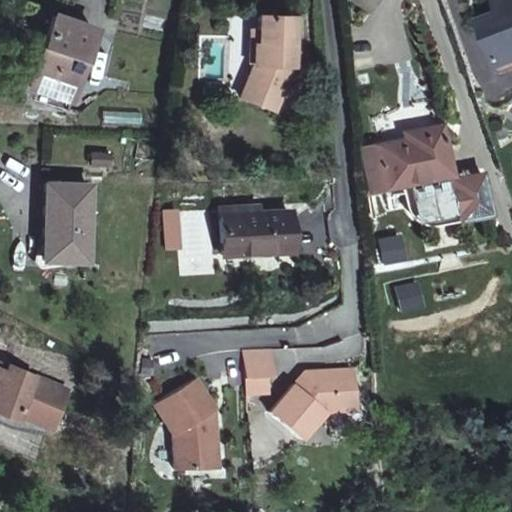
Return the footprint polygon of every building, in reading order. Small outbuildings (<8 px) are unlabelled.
[(373,0),(356,0),(368,8),(373,0)] [(511,19),(493,26),(507,65),(511,62),(511,0),(509,0),(506,1),(511,19)] [(38,97),(70,107),(98,25),(57,13),(34,83),(41,86),(38,97)] [(233,97),(267,109),(279,76),(275,73),(278,64),(284,64),(286,15),(250,14),(250,27),(249,43),(245,43),(243,67),(233,97)] [(240,42),(245,43),(249,43),(250,27),(241,27),(240,42)] [(416,141),(404,142),(378,147),(378,150),(361,153),(368,198),(386,196),(385,190),(403,187),(407,207),(410,212),(415,217),(420,221),(424,224),(428,226),(433,227),(458,222),(458,225),(490,219),(480,175),(450,181),(440,127),(415,132),(416,141)] [(415,132),(403,134),(404,142),(416,141),(415,132)] [(88,165),(108,165),(109,151),(88,151),(88,165)] [(90,182),(44,180),(42,254),(88,256),(90,182)] [(220,267),(290,259),(286,219),(249,224),(248,214),(215,218),(220,267)] [(243,349),(241,395),(268,396),(269,350),(243,349)] [(11,360),(3,357),(1,363),(9,366),(11,360)] [(56,424),(72,382),(11,360),(9,366),(1,363),(0,362),(0,408),(21,417),(23,411),(56,424)] [(297,376),(266,408),(295,435),(321,409),(350,409),(348,369),(316,370),(310,377),(298,377),(297,376)] [(214,403),(196,373),(154,396),(171,427),(171,461),(213,461),(213,429),(205,426),(206,408),(214,403)] [(213,429),(214,403),(206,408),(205,426),(213,429)] [(95,491),(94,508),(116,510),(117,493),(95,491)] [(116,510),(127,511),(129,493),(117,493),(116,510)]
